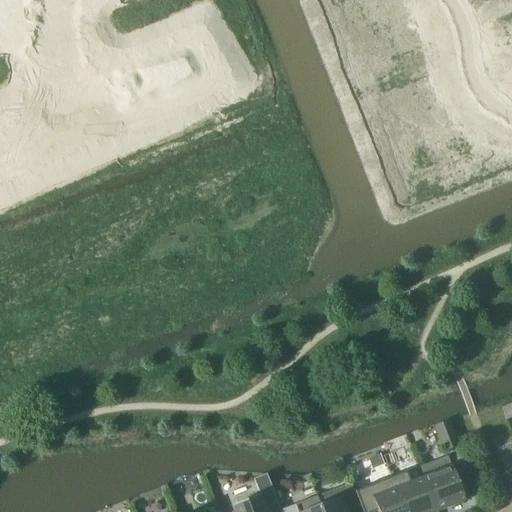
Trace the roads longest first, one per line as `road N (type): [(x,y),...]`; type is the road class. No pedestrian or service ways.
road 1 (residential): [(298,242),(218,63)]
road 2 (residential): [(76,129),(218,63)]
road 3 (residential): [(438,0),(470,92),(511,122)]
road 4 (residential): [(76,129),(64,0)]
